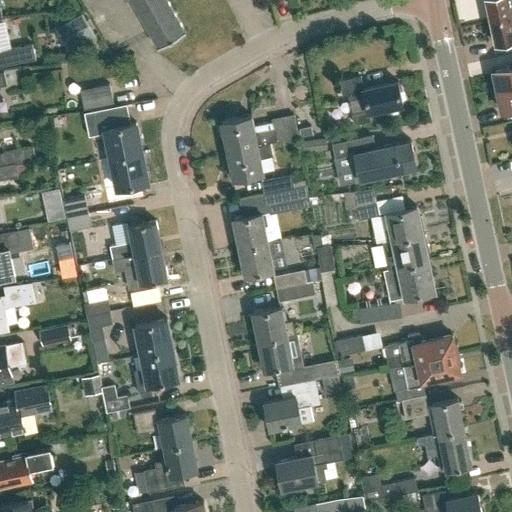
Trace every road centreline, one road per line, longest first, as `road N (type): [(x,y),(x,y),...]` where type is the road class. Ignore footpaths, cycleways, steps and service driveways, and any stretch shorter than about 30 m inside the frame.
road 1 (residential): [(247,511),(172,144),(179,108),(202,79),(305,26),(427,0)]
road 2 (unclassified): [(501,316),(430,0)]
